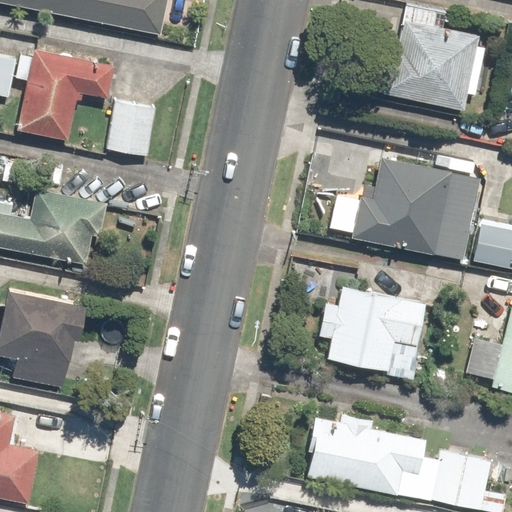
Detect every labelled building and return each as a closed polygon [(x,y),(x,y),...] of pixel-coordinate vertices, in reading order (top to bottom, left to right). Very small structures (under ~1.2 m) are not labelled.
[(19,0),(162,29),(168,0),(19,0)] [(386,87),(458,106),(477,34),(405,16),(386,87)] [(66,133),(75,90),(100,98),(112,61),(52,41),(50,47),(33,44),(17,123),(66,133)] [(15,56),(0,53),(0,93),(10,95),(15,56)] [(104,145),(147,154),(157,107),(113,98),(104,145)] [(351,230),(455,252),(472,172),(368,150),(351,230)] [(31,186),(25,216),(0,209),(0,241),(81,262),(88,231),(94,233),(98,232),(104,200),(31,186)] [(511,222),(479,216),(471,261),(511,268),(511,222)] [(79,300),(2,286),(0,294),(0,369),(65,381),(79,300)] [(323,358),(407,374),(421,303),(338,287),(323,358)] [(511,393),(511,296),(502,295),(484,388),(511,393)] [(308,455),(304,472),(457,502),(477,506),(501,510),(505,494),(481,489),(487,458),(422,444),(424,435),(314,411),(307,442),(311,443),(308,455)] [(0,488),(29,494),(38,448),(1,441),(6,414),(0,412),(0,488)]
